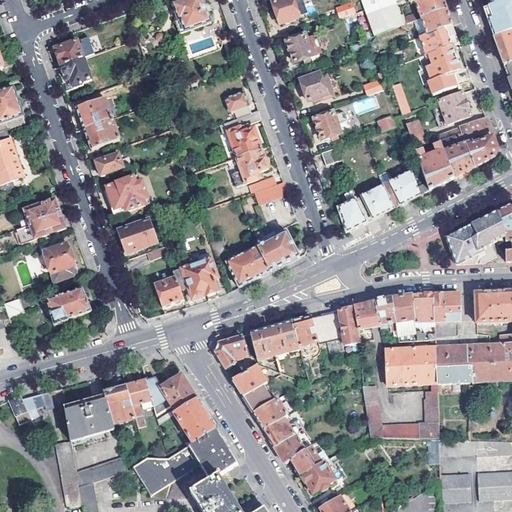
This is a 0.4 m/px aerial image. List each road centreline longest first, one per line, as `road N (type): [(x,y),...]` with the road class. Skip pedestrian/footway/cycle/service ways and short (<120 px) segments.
road 1 (residential): [(132,343),(22,30)]
road 2 (residential): [(238,0),(332,267)]
road 3 (tertiary): [(290,511),(197,362),(186,329)]
road 4 (secondary): [(511,177),(332,267)]
road 5 (secondary): [(360,290),(511,275)]
road 6 (residential): [(511,140),(461,0)]
road 7 (secondary): [(132,343),(0,383)]
